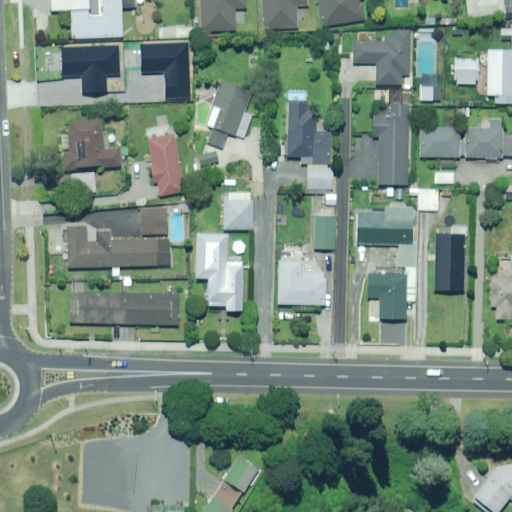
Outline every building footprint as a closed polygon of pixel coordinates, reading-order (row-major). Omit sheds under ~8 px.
[(90,0),(50,0),(51,8),(72,8),(72,38),(123,36),(122,0),(103,0),(104,13),(91,13),(90,0)] [(201,0),(203,28),(236,27),(235,6),(248,6),(247,0),(201,0)] [(263,0),(264,25),(299,24),(298,3),(309,2),(309,0),(263,0)] [(319,0),(323,24),(366,18),(364,3),(361,3),(360,0),(319,0)] [(467,0),(469,14),(504,10),(502,0),(467,0)] [(195,25),(160,27),(160,39),(196,37),(195,25)] [(397,30),(397,36),(387,36),(386,42),(353,41),(353,63),(376,63),(376,84),(401,85),(401,71),(410,71),(410,38),(410,30),(397,30)] [(123,74),(122,39),(59,41),(60,76),(76,76),(77,95),(111,93),(110,75),(123,74)] [(190,98),(189,39),(138,40),(138,72),(164,72),(164,98),(190,98)] [(511,103),(511,50),(488,50),(488,94),(496,94),(496,103),(511,103)] [(477,65),(453,64),(452,83),(477,84),(477,65)] [(251,92),(220,81),(204,126),(213,129),(207,143),(222,149),(228,133),(242,138),(248,120),(242,118),(251,92)] [(309,102),(289,102),(287,156),(302,157),(301,162),(330,163),(331,133),(316,133),(316,112),(309,112),(309,102)] [(409,104),(392,104),(391,115),(374,114),(373,137),(380,137),(379,184),(407,185),(409,104)] [(491,129),(467,128),(467,141),(461,141),(461,128),(421,127),(420,156),(502,158),(502,155),(511,155),(511,136),(501,137),(502,118),(491,118),(491,129)] [(101,133),(101,121),(73,122),(73,137),(63,138),(64,173),(75,173),(74,167),(120,167),(120,146),(108,147),(108,133),(101,133)] [(154,182),(157,182),(160,196),(186,191),(175,134),(149,139),(154,164),(150,165),(154,182)] [(334,168),(309,166),(308,193),(322,193),(333,194),(334,168)] [(439,189),(419,189),(419,210),(439,210),(439,189)] [(254,229),(254,201),(224,201),(224,229),(254,229)] [(418,275),(418,267),(418,243),(413,243),(414,207),(386,206),(386,212),(357,211),(357,244),(398,245),(398,267),(406,267),(406,274),(368,274),(367,298),(380,298),(379,319),(406,319),(406,298),(417,299),(418,275)] [(167,234),(166,208),(141,208),(141,234),(167,234)] [(335,216),(315,216),(314,248),(334,249),(335,216)] [(68,268),(109,266),(109,276),(122,275),(122,268),(128,268),(128,266),(170,265),(169,238),(112,239),(112,230),(97,231),(97,241),(89,241),(89,226),(67,226),(68,268)] [(452,226),(452,235),(436,234),(434,290),(464,291),(466,235),(466,226),(452,226)] [(205,275),(209,275),(208,305),(227,306),(227,311),(243,311),(244,263),(228,263),(228,235),(209,235),(209,265),(205,265),(205,275)] [(323,326),(324,304),(325,273),(302,272),(302,250),(280,249),(279,303),(301,304),(301,310),(318,311),(317,325),(323,326)] [(511,269),(499,269),(499,278),(492,278),(491,307),(497,307),(497,319),(511,319),(511,315),(511,269)] [(125,323),(125,293),(71,292),(70,322),(125,323)] [(125,293),(125,323),(179,325),(179,294),(125,293)] [(258,470),(238,457),(222,481),(242,494),(258,470)] [(511,465),(498,467),(472,495),(490,511),(493,511),(508,499),(511,496),(511,465)] [(232,511),(234,510),(212,496),(202,511),(232,511)]
